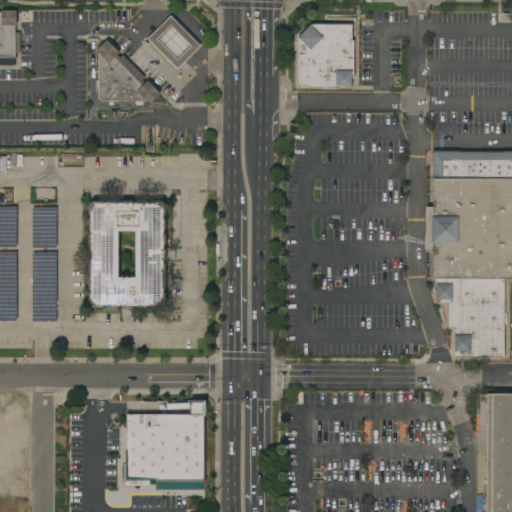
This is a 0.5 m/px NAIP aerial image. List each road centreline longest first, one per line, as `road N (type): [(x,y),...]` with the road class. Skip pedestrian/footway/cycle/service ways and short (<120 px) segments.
road 1 (secondary): [(235,0),(235,511)]
road 2 (secondary): [(259,377),(261,100)]
road 3 (residential): [(0,378),(259,377)]
road 4 (residential): [(451,376),(259,377)]
road 5 (secondary): [(261,158),(247,113),(248,0)]
road 6 (residential): [(40,511),(40,379)]
road 7 (secondary): [(258,504),(259,377)]
